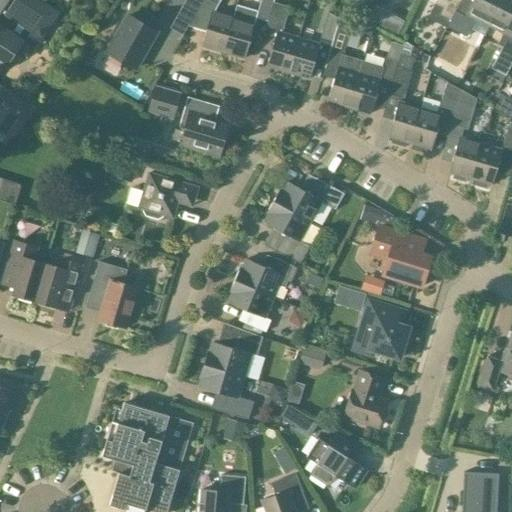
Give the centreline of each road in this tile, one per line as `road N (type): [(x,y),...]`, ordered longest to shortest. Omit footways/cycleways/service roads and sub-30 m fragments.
road 1 (residential): [(153,365),(186,266),(261,130),(280,116)]
road 2 (residential): [(483,275),(460,209),(310,122),(280,116)]
road 3 (residential): [(378,511),(405,459),(457,291),(483,275)]
road 4 (residential): [(153,365),(135,368),(0,328)]
road 5 (residential): [(280,116),(267,90),(171,64)]
